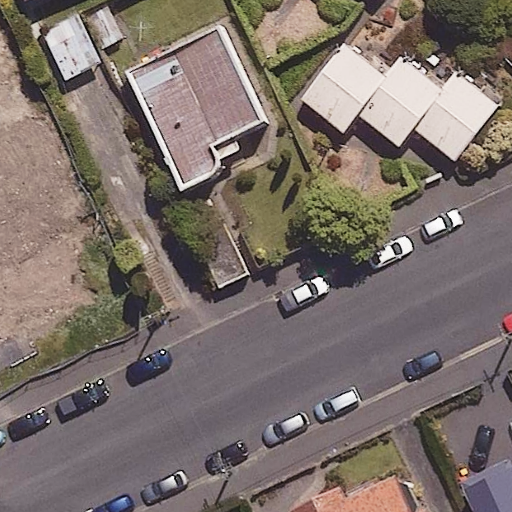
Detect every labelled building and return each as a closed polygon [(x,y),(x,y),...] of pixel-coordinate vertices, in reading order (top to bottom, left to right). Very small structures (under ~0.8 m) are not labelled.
[(326,44),(309,0),(298,0),(259,16),(278,63),(326,44)] [(103,62),(78,12),(44,29),(69,79),(103,62)] [(266,123),(221,30),(131,73),(187,189),(249,159),(238,136),(266,123)] [(360,113),(387,77),(344,44),(302,97),(345,132),(360,113)] [(416,127),(444,89),(403,57),(387,77),(360,113),(401,146),(416,127)] [(42,92),(30,66),(0,79),(0,222),(67,192),(25,100),(42,92)] [(444,89),(416,127),(456,159),(501,103),(459,69),(444,89)] [(87,296),(54,230),(0,256),(0,371),(34,355),(22,328),(87,296)] [(511,511),(511,460),(466,482),(479,511),(511,511)] [(417,511),(400,475),(349,499),(346,493),(304,511),(417,511)]
